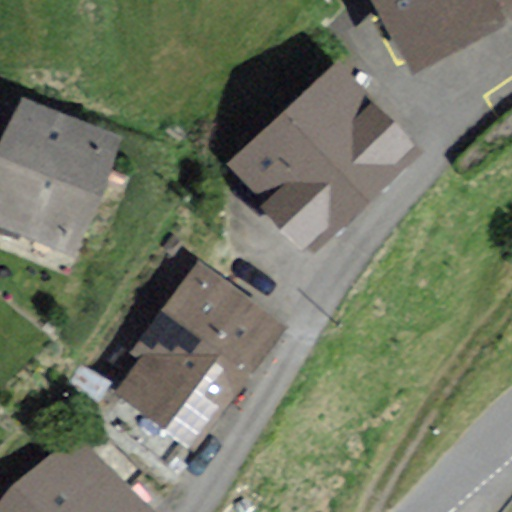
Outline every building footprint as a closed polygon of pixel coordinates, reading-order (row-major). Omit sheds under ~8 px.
[(511,14),(511,0),(384,0),(418,64),(511,14)] [(415,150),(345,72),(241,165),(311,243),(415,150)] [(117,136),(27,102),(0,173),(0,212),(77,242),(117,136)] [(281,325),(203,266),(139,349),(153,359),(127,393),(192,442),(281,325)] [(146,511),(79,445),(11,511),(146,511)]
